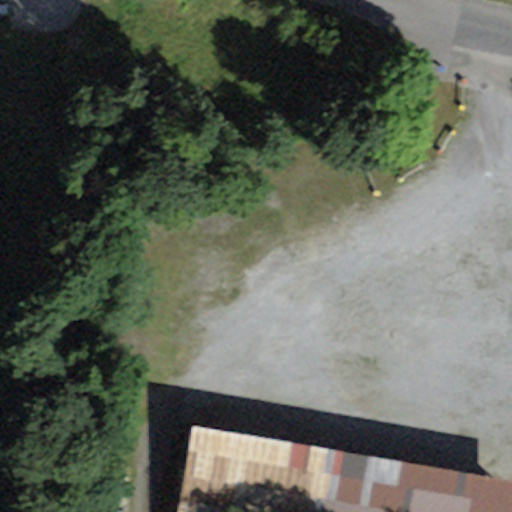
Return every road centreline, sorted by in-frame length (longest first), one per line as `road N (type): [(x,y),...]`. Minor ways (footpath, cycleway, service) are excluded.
road 1 (residential): [(383,0),(511,33)]
road 2 (track): [(146,511),(154,460),(188,399)]
